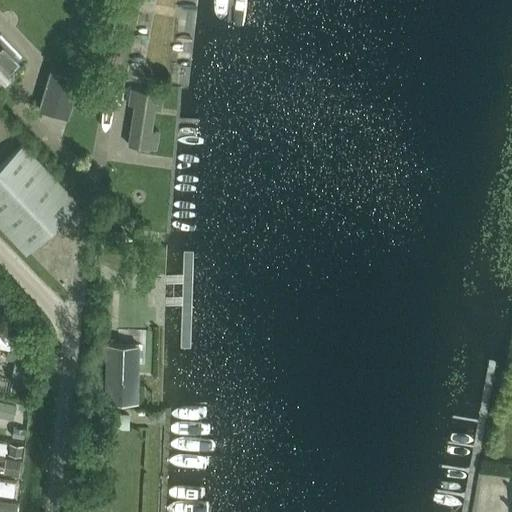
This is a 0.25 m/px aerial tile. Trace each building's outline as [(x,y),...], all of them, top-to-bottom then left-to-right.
[(0,78),(20,60),(0,39),(0,78)] [(140,70),(143,43),(129,42),(127,68),(140,70)] [(80,81),(49,72),(38,110),(68,118),(80,81)] [(154,109),(160,110),(163,94),(131,89),(128,105),(134,106),(128,145),(148,148),(154,109)] [(80,137),(96,138),(99,105),(83,104),(80,137)] [(23,145),(0,166),(0,227),(25,254),(78,203),(23,145)] [(0,300),(3,304),(12,295),(0,282),(0,300)] [(0,352),(15,357),(21,335),(0,328),(0,352)] [(107,345),(107,347),(105,401),(137,402),(139,346),(107,345)] [(0,402),(0,422),(13,426),(18,407),(0,402)] [(0,489),(11,490),(12,474),(0,473),(0,489)] [(15,511),(16,501),(0,500),(0,511),(15,511)]
